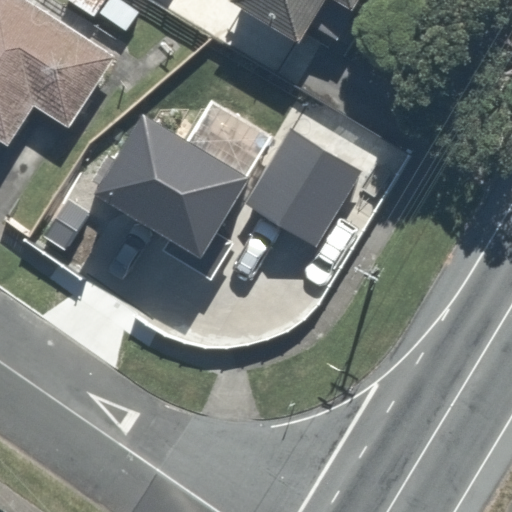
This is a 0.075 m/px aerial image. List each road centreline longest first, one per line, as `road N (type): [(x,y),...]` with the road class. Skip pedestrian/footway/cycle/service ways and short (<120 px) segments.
road 1 (residential): [(217,511),(0,361)]
road 2 (secondary): [(388,511),(511,305)]
